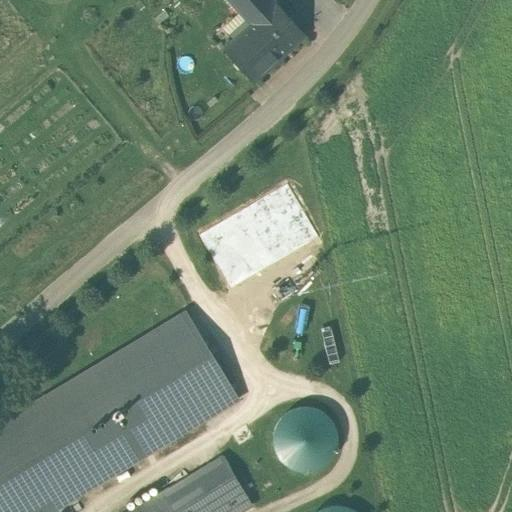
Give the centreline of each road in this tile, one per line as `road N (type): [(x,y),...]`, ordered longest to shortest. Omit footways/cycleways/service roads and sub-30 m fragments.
road 1 (unclassified): [(0,347),(312,71),(368,0)]
road 2 (track): [(157,212),(245,382),(243,404),(228,423),(85,511)]
